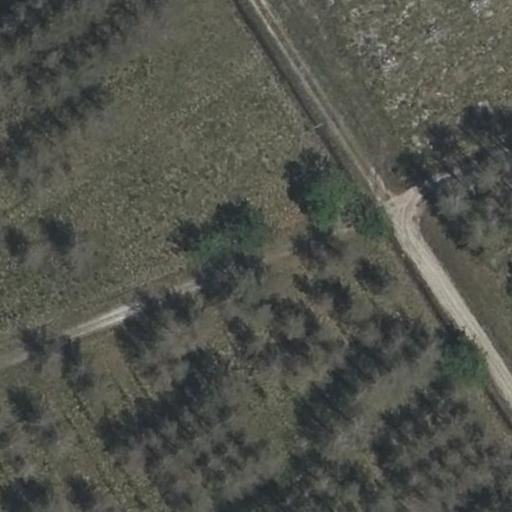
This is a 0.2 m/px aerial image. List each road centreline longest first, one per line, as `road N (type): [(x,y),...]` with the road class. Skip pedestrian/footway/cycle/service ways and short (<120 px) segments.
road 1 (track): [(511,154),(0,355)]
road 2 (track): [(262,0),(511,385)]
